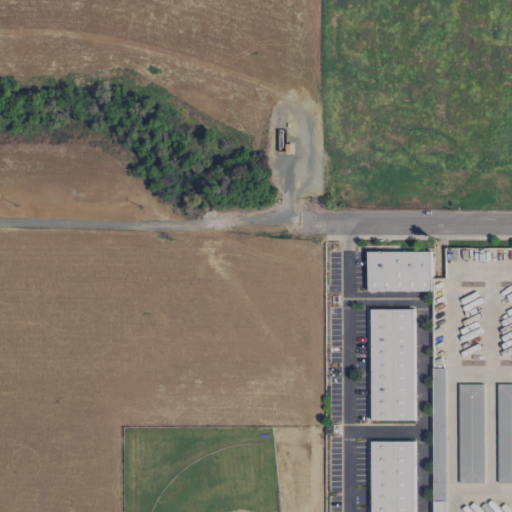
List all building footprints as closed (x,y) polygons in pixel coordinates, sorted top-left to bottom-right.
[(431,292),(432,251),(368,250),(367,291),(431,292)] [(414,421),(414,309),(371,309),(372,421),(414,421)] [(444,511),(445,368),(433,368),(432,511),(444,511)] [(511,383),(497,384),(498,483),(511,482),(511,383)] [(483,384),(458,384),(459,484),(484,483),(483,384)] [(414,511),(413,441),(370,442),(371,511),(414,511)]
